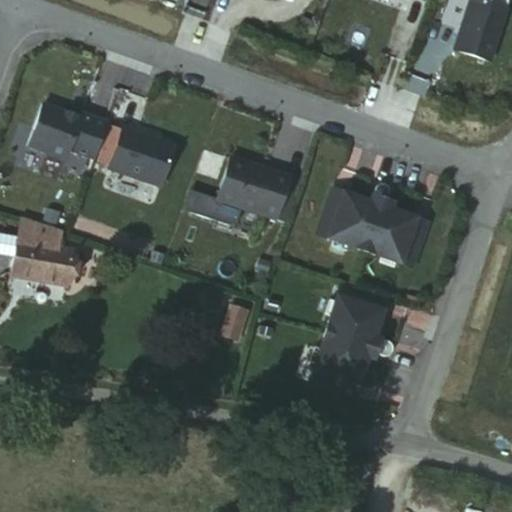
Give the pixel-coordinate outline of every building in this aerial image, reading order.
[(503,18),(468,5),(450,56),(485,68),(503,18)] [(68,152),(93,161),(106,126),(79,117),(77,123),(60,117),(61,115),(41,108),(27,148),(64,162),(68,152)] [(173,148),(121,130),(108,168),(160,186),(173,148)] [(277,215),(289,177),(257,165),(256,168),(247,165),(248,162),(230,156),(217,195),(277,215)] [(277,215),(287,219),(299,180),(289,177),(277,215)] [(329,192),(313,238),(325,242),(340,196),(329,192)] [(414,221),(340,196),(325,242),(398,267),(414,221)] [(66,232),(25,220),(20,236),(63,249),(66,232)] [(426,225),(414,221),(398,267),(410,271),(426,225)] [(0,257),(13,261),(18,243),(0,236),(0,257)] [(75,252),(63,249),(20,236),(18,243),(13,261),(10,272),(66,289),(75,252)] [(223,289),(205,283),(202,296),(219,301),(223,289)] [(338,287),(334,300),(380,314),(384,302),(338,287)] [(357,388),(380,314),(334,300),(311,373),(357,388)] [(227,311),(221,332),(239,338),(245,316),(227,311)] [(239,338),(221,332),(218,342),(236,347),(239,338)] [(357,388),(311,373),(307,385),(353,400),(357,388)] [(485,385),(504,391),(509,377),(493,373),(485,385)] [(511,378),(509,377),(504,391),(500,403),(511,406),(511,410),(509,417),(511,418),(511,378)] [(471,428),(488,435),(496,413),(500,403),(504,391),(485,385),(471,428)] [(511,410),(511,406),(500,403),(496,413),(509,417),(511,410)] [(482,455),(502,460),(511,427),(511,418),(509,417),(496,413),(488,435),(482,455)]
